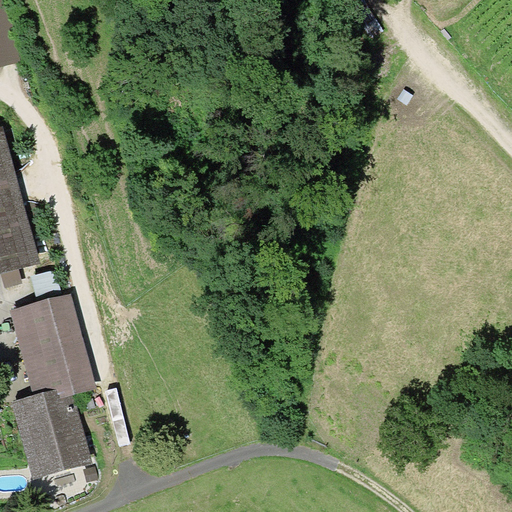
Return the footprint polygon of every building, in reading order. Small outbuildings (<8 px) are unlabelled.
[(24,62),(7,0),(0,0),(0,67),(0,68),(24,62)] [(3,124),(0,125),(0,273),(1,273),(19,268),(41,262),(3,124)] [(23,283),(19,268),(1,273),(5,288),(23,283)] [(56,269),(31,276),(38,303),(62,296),(56,269)] [(38,303),(11,310),(34,395),(12,401),(33,479),(93,462),(74,394),(97,387),(71,294),(62,296),(38,303)] [(96,466),(83,469),(87,483),(99,480),(96,466)]
